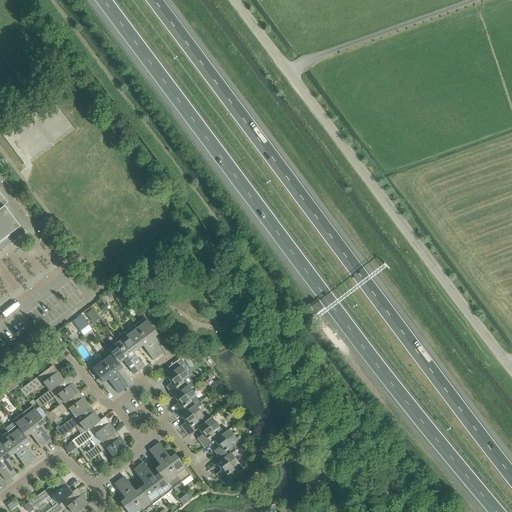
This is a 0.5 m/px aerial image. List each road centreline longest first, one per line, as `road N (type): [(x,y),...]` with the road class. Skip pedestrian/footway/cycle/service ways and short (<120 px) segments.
road 1 (motorway): [(104,0),(499,511)]
road 2 (motorway): [(511,475),(154,0)]
road 3 (unclassified): [(511,369),(234,0)]
